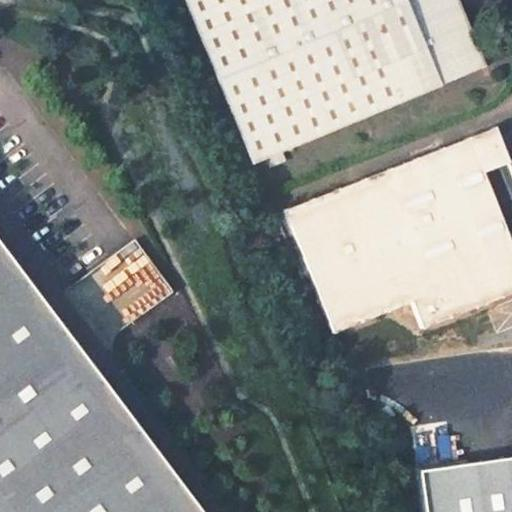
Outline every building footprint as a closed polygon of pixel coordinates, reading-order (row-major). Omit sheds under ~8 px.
[(280,152),(486,67),(457,0),(184,0),(253,163),(267,157),(271,167),(285,161),(280,152)] [(511,157),(504,160),(492,130),(283,212),(332,331),(410,301),(420,327),(511,290),(511,249),(509,243),(504,231),(481,171),(496,166),(511,204),(511,157)] [(209,511),(0,234),(0,511),(209,511)] [(134,245),(93,271),(125,323),(167,296),(134,245)] [(424,511),(511,511),(511,458),(418,472),(424,511)]
